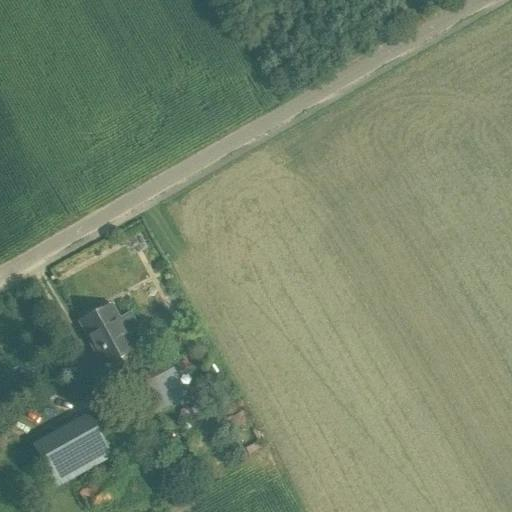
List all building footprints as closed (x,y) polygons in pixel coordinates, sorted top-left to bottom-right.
[(109,308),(79,325),(103,368),(133,351),(125,337),(126,336),(118,321),(117,322),(109,308)] [(17,351),(6,356),(21,384),(43,372),(33,353),(21,359),(17,351)] [(169,362),(118,390),(136,422),(187,394),(169,362)] [(233,402),(178,435),(192,455),(245,422),(233,402)] [(89,416),(33,446),(56,489),(112,456),(89,416)] [(105,477),(78,493),(89,511),(90,511),(118,497),(105,477)]
